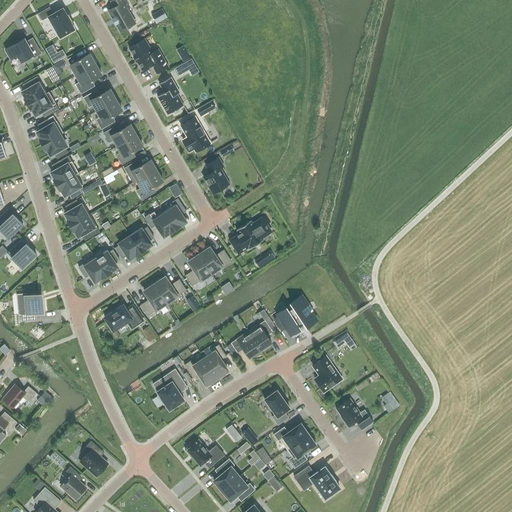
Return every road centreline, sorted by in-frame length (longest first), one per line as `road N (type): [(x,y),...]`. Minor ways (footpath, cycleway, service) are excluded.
road 1 (unclassified): [(383,511),(436,392),(379,298),(375,269),(511,133)]
road 2 (residential): [(211,224),(84,0)]
road 3 (residential): [(0,90),(75,312)]
road 4 (residential): [(137,460),(281,360)]
road 5 (residential): [(75,312),(211,224)]
road 6 (residential): [(137,460),(75,312)]
road 7 (residential): [(281,360),(353,462)]
